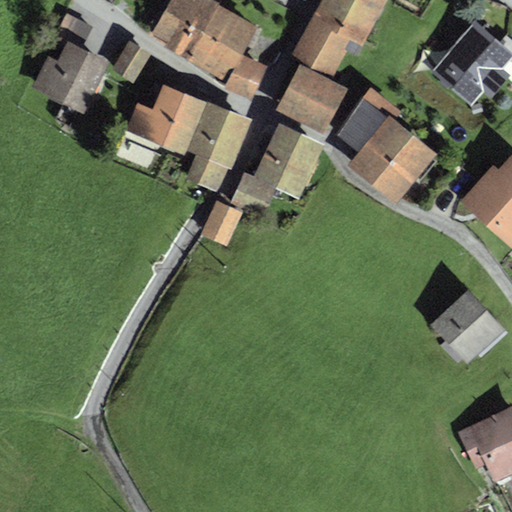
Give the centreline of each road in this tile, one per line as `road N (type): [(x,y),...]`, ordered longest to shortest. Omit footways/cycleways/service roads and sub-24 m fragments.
road 1 (unclassified): [(141,511),(94,436),(93,405),(142,307),(217,198),(260,114)]
road 2 (residential): [(83,0),(209,89),(260,114)]
road 3 (unclassified): [(260,114),(321,0)]
